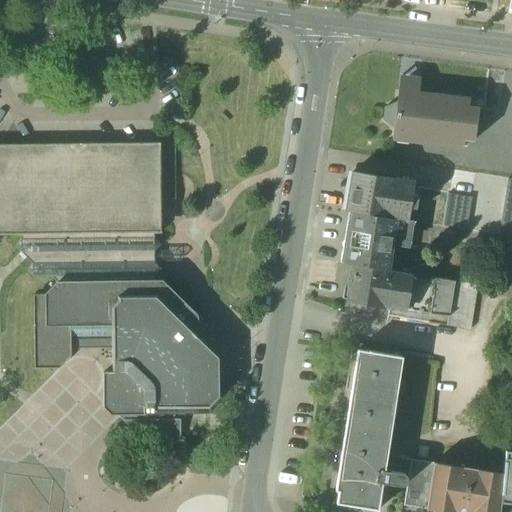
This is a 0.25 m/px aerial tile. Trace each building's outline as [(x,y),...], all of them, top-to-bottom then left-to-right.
[(468,97),(397,88),(395,104),(393,104),(384,106),(382,119),(391,124),(393,125),(391,139),(410,141),(411,132),(473,140),(477,108),(467,107),(468,97)] [(177,126),(161,126),(161,143),(161,200),(177,200),(177,126)] [(161,200),(161,143),(0,144),(0,233),(155,232),(161,232),(161,200)] [(475,173),(453,169),(449,192),(472,196),(475,173)] [(413,181),(351,171),(346,211),(352,212),(407,220),(413,181)] [(407,220),(352,212),(344,263),(351,264),(387,270),(391,242),(406,244),(409,221),(407,220)] [(155,232),(21,234),(21,239),(14,246),(31,263),(25,269),(33,277),(52,277),(56,283),(57,282),(155,281),(155,232)] [(387,270),(351,264),(346,300),(429,313),(435,277),(387,270)] [(454,281),(435,277),(429,313),(448,316),(454,281)] [(198,315),(162,281),(155,281),(57,282),(56,283),(46,294),(34,294),(35,368),(60,368),(72,356),(72,348),(113,348),(113,371),(104,371),(104,396),(107,396),(107,405),(143,440),(180,440),(180,419),(175,419),(175,414),(212,413),(222,403),(222,382),(219,382),(219,357),(192,330),(198,325),(198,315)] [(476,284),(454,281),(448,316),(447,327),(469,330),(476,284)] [(402,357),(359,350),(337,490),(338,490),(336,503),(378,510),(382,484),(400,487),(403,485),(405,483),(406,481),(406,478),(404,475),(402,473),(384,470),(402,357)] [(511,376),(511,375),(500,374),(498,401),(510,402),(511,376)] [(511,453),(505,452),(500,502),(500,504),(511,505),(511,453)] [(503,472),(410,459),(403,507),(443,511),(498,511),(500,504),(500,502),(503,472)]
